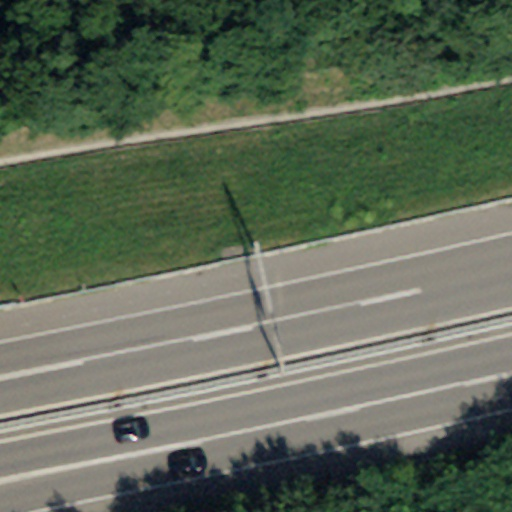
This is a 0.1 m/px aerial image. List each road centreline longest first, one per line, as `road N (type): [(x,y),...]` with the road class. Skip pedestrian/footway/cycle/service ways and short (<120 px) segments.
road 1 (motorway): [(511,270),(89,358)]
road 2 (motorway): [(204,438),(511,371)]
road 3 (motorway): [(0,501),(204,438)]
road 4 (motorway): [(0,460),(204,438)]
